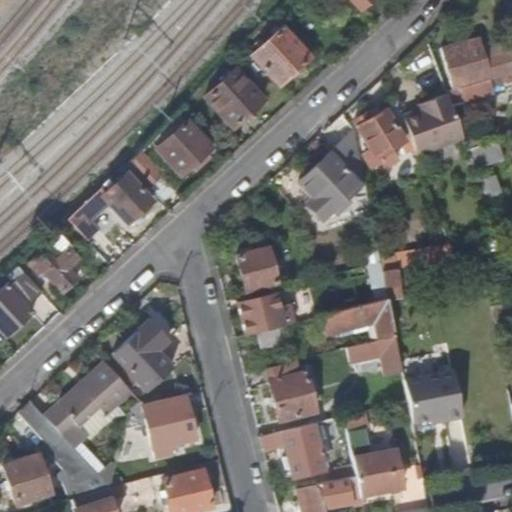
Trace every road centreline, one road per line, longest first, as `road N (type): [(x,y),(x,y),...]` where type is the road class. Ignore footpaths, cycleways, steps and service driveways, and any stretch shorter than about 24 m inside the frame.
road 1 (residential): [(417,0),(177,231)]
road 2 (residential): [(177,231),(247,511)]
road 3 (residential): [(177,231),(0,399)]
